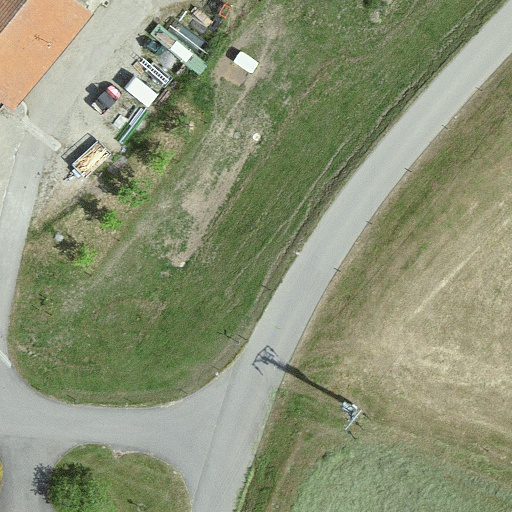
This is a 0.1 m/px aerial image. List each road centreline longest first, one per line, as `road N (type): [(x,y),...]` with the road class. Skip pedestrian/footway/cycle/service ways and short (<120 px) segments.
road 1 (unclassified): [(232,445),(277,330),(363,193),(511,22)]
road 2 (residential): [(0,414),(232,445)]
